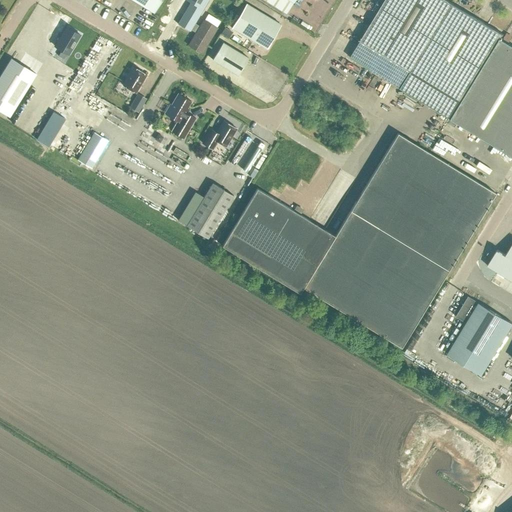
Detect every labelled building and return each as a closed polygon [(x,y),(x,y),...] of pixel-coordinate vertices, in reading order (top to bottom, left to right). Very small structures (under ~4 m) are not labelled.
[(133,0),(138,3),(153,12),(160,0),(133,0)] [(198,26),(193,23),(201,10),(206,0),(185,0),(189,2),(176,23),(188,30),(189,29),(194,32),(187,44),(200,53),(216,27),(202,19),(198,26)] [(288,8),(292,2),(292,0),(265,0),(285,12),(288,8)] [(511,45),(499,37),(502,33),(448,0),(382,0),(348,56),(511,155),(511,45)] [(265,48),(279,24),(245,3),(230,27),(265,48)] [(66,26),(59,38),(55,46),(68,54),(80,34),(66,26)] [(225,28),(221,34),(228,38),(232,32),(225,28)] [(177,50),(183,46),(179,39),(173,43),(177,50)] [(237,75),(247,57),(221,42),(211,59),(237,75)] [(337,46),(333,55),(338,57),(342,48),(337,46)] [(0,109),(9,116),(36,73),(10,57),(0,74),(0,109)] [(134,92),(145,74),(132,66),(121,84),(134,92)] [(63,78),(57,87),(63,91),(69,83),(63,78)] [(69,85),(66,95),(75,98),(78,89),(69,85)] [(184,110),(190,100),(177,93),(170,104),(169,103),(163,113),(178,121),(172,131),(185,139),(196,119),(185,113),(186,112),(184,110)] [(133,101),(129,107),(138,113),(142,106),(133,101)] [(89,119),(86,123),(99,131),(101,127),(89,119)] [(224,146),(235,128),(222,120),(215,132),(209,128),(200,142),(211,148),(216,141),(224,146)] [(77,159),(92,168),(108,140),(93,131),(77,159)] [(57,132),(52,144),(57,146),(63,135),(57,132)] [(399,346),(494,192),(396,133),(333,235),(256,188),(221,245),(298,292),(301,286),(399,346)] [(315,210),(335,176),(322,168),(302,202),(315,210)] [(208,237),(234,195),(212,182),(187,224),(208,237)] [(511,243),(506,254),(497,249),(487,265),(511,279),(511,243)] [(482,375),(511,324),(511,322),(479,303),(467,296),(455,316),(466,323),(447,354),(482,375)]
